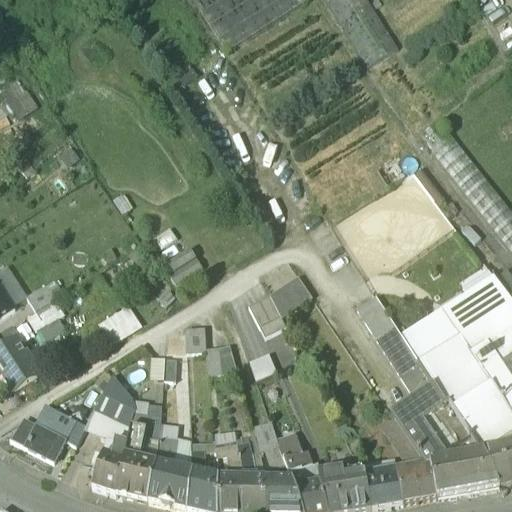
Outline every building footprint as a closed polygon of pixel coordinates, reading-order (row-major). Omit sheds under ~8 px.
[(307,0),(192,0),(228,56),(310,4),(307,0)] [(324,0),(367,72),(399,52),(366,0),(324,0)] [(20,84),(0,95),(0,98),(15,125),(36,113),(20,84)] [(421,140),(511,256),(511,212),(442,123),(421,140)] [(511,280),(507,274),(494,282),(511,305),(511,280)] [(297,281),(269,299),(281,322),(312,302),(297,281)] [(469,298),(498,340),(509,332),(511,329),(511,305),(494,282),(469,298)] [(55,285),(27,303),(35,316),(63,298),(55,285)] [(0,289),(0,322),(15,313),(0,289)] [(494,342),(498,340),(469,298),(442,315),(459,341),(471,358),(485,349),(494,342)] [(269,300),(248,310),(264,342),(285,331),(269,299),(269,300)] [(402,341),(376,301),(356,314),(397,376),(416,363),(402,341)] [(129,309),(98,323),(110,348),(140,333),(129,309)] [(442,315),(402,341),(416,363),(418,367),(459,341),(442,315)] [(58,323),(37,335),(44,347),(65,334),(58,323)] [(511,335),(509,332),(498,340),(511,358),(511,335)] [(204,333),(185,334),(186,358),(206,357),(204,333)] [(10,334),(0,339),(0,372),(15,396),(40,381),(10,334)] [(471,358),(459,341),(418,367),(433,390),(445,409),(449,407),(448,405),(485,380),(471,358)] [(509,361),(494,342),(485,349),(498,368),(509,361)] [(485,349),(471,358),(485,380),(489,386),(504,376),(498,368),(485,349)] [(149,361),(148,383),(174,384),(175,362),(149,361)] [(416,363),(397,376),(414,402),(433,390),(418,367),(416,363)] [(511,387),(504,376),(489,386),(511,420),(511,387)] [(511,420),(489,386),(485,380),(448,405),(449,407),(450,408),(481,457),(482,456),(511,446),(511,420)] [(134,417),(111,381),(94,415),(131,432),(134,417)] [(414,402),(390,418),(395,425),(408,444),(426,471),(432,470),(449,465),(422,427),(431,421),(450,408),(449,407),(445,409),(433,390),(414,402)] [(450,408),(431,421),(439,432),(441,431),(454,451),(449,453),(454,464),(481,457),(450,408)] [(75,426),(45,412),(36,431),(25,454),(54,468),(65,447),(75,426)] [(131,432),(94,415),(86,432),(84,435),(107,444),(116,447),(127,451),(129,442),(131,432)] [(23,424),(9,446),(25,454),(36,431),(23,424)] [(408,444),(395,425),(384,432),(397,452),(408,444)] [(75,426),(65,447),(75,452),(84,435),(86,432),(75,426)] [(274,439),(255,445),(259,458),(266,456),(279,452),(277,447),(274,439)] [(296,441),(277,447),(279,452),(284,465),(302,458),(296,441)] [(142,445),(129,442),(127,451),(125,462),(140,465),(142,445)] [(116,447),(107,444),(103,460),(113,463),(116,447)] [(426,471),(408,444),(397,452),(410,472),(415,473),(426,471)] [(511,446),(482,456),(499,491),(511,487),(511,446)] [(127,451),(116,447),(113,463),(124,466),(125,462),(127,451)] [(175,449),(158,447),(157,462),(173,462),(175,449)] [(249,447),(237,449),(238,452),(239,461),(251,459),(249,447)] [(201,449),(191,449),(192,458),(202,457),(201,449)] [(232,453),(216,455),(217,464),(227,463),(239,461),(238,452),(232,453)] [(279,452),(266,456),(274,474),(286,472),(284,465),(279,452)] [(449,465),(432,470),(438,503),(499,491),(482,456),(481,457),(454,464),(449,465)] [(202,457),(192,458),(193,478),(204,481),(202,457)] [(302,458),(284,465),(286,472),(289,480),(304,475),(312,472),(306,457),(302,458)] [(251,459),(239,461),(243,481),(256,481),(251,459)] [(113,463),(103,460),(92,493),(115,501),(124,466),(113,463)] [(239,461),(227,463),(229,480),(243,481),(239,461)] [(140,465),(125,462),(124,466),(115,501),(148,509),(158,470),(140,465)] [(168,472),(158,470),(148,509),(161,511),(187,511),(193,478),(175,474),(172,471),(168,472)] [(359,470),(318,477),(320,490),(326,511),(370,511),(364,481),(359,470)] [(416,477),(397,480),(396,476),(364,481),(370,511),(388,511),(438,503),(432,470),(426,471),(415,473),(416,477)] [(304,475),(289,480),(291,487),(293,492),(303,488),(309,486),(304,475)] [(204,481),(193,478),(187,511),(218,511),(219,485),(219,484),(204,481)] [(229,480),(227,480),(227,485),(219,485),(218,511),(242,511),(243,481),(229,480)] [(256,481),(243,481),(242,511),(265,511),(267,486),(258,486),(258,481),(256,481)] [(291,487),(267,486),(265,511),(300,511),(293,492),(291,487)] [(326,511),(320,490),(305,493),(303,488),(293,492),(300,511),(326,511)]
